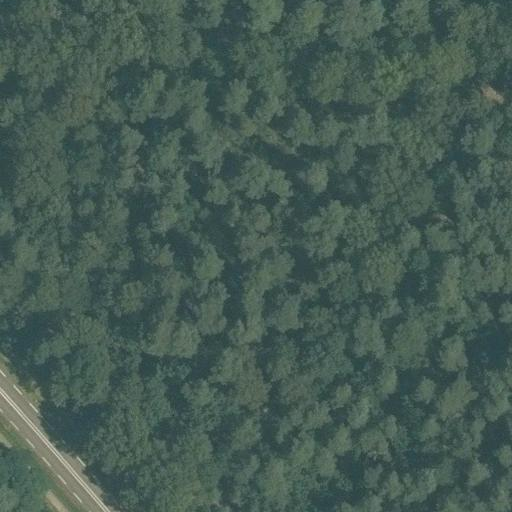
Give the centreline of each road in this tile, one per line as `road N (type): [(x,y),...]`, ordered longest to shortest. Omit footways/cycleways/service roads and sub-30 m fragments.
road 1 (track): [(455,93),(0,1)]
road 2 (secondary): [(105,511),(0,391)]
